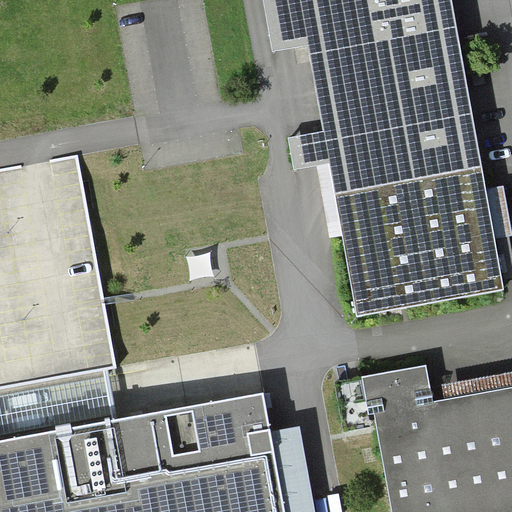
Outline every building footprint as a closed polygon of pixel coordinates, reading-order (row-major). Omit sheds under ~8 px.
[(309,49),(300,0),(264,0),(275,55),(290,52),(309,49)] [(300,0),(309,49),(325,136),(293,141),(299,179),(330,173),(339,226),(356,319),(503,292),(450,0),(300,0)] [(118,426),(107,372),(116,370),(78,156),(39,162),(0,169),(0,511),(282,511),(263,400),(118,426)] [(499,239),(511,237),(511,218),(507,190),(491,192),(499,239)] [(424,368),(364,379),(389,511),(511,511),(511,390),(431,406),(424,368)]
